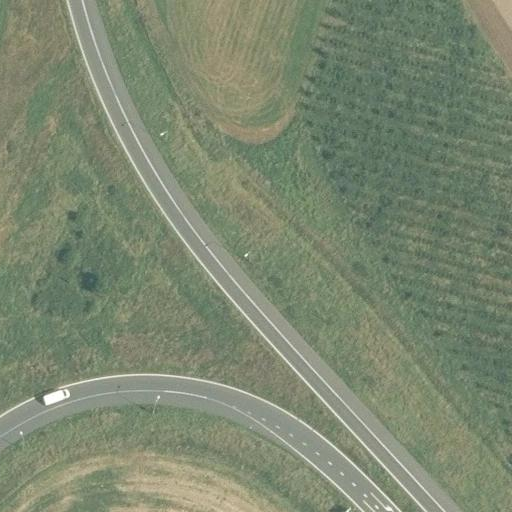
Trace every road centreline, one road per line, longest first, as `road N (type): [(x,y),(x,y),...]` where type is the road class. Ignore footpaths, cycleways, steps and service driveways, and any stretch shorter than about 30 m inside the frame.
road 1 (motorway): [(433,511),(168,210),(106,97),(73,0)]
road 2 (motorway): [(0,428),(95,388),(147,383),(207,391),(238,399),(314,442),(391,511)]
